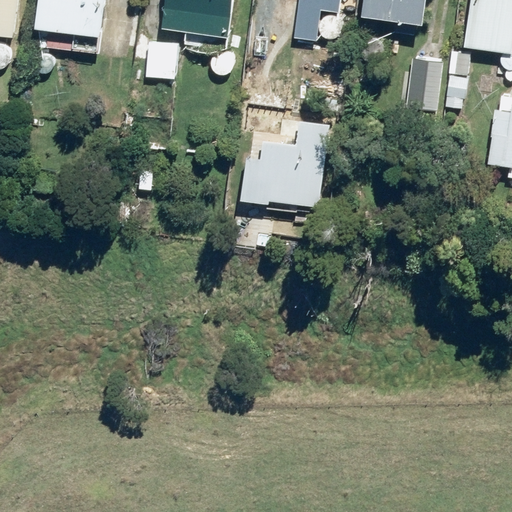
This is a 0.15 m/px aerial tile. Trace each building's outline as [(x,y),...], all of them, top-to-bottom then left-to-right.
[(0,0),(0,36),(15,38),(19,0),(0,0)] [(41,0),(39,28),(101,36),(105,0),(41,0)] [(168,0),(165,28),(229,37),(233,0),(168,0)] [(292,0),(254,0),(253,18),(291,21),(292,0)] [(301,0),(296,37),(316,40),(321,10),(339,13),(340,0),(301,0)] [(365,0),(364,15),(424,24),(426,0),(365,0)] [(450,0),(435,0),(431,30),(446,32),(450,0)] [(511,0),(473,0),(467,45),(511,51),(511,0)] [(146,69),(180,71),(182,41),(148,39),(146,69)] [(387,43),(362,40),(360,58),(385,61),(387,43)] [(80,45),(58,44),(57,65),(79,66),(80,45)] [(452,50),(447,106),(463,108),(464,98),(467,98),(472,52),(452,50)] [(439,110),(444,61),(413,58),(407,107),(439,110)] [(497,109),(490,163),(511,165),(511,95),(503,94),(501,110),(497,109)] [(330,123),(301,120),(301,124),(282,122),(279,142),(263,140),(257,194),(272,196),(271,199),(321,205),(330,123)]
